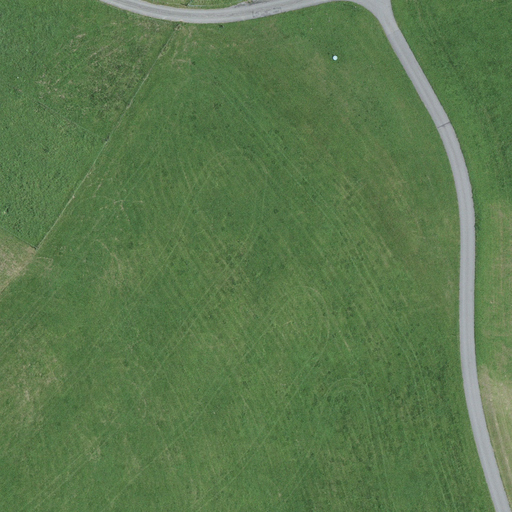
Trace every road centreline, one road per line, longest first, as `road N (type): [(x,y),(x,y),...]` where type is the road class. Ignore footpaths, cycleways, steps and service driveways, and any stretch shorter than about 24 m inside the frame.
road 1 (track): [(505,511),(468,360),(462,179),(440,116),(373,0)]
road 2 (track): [(312,0),(225,16),(169,14),(118,0)]
